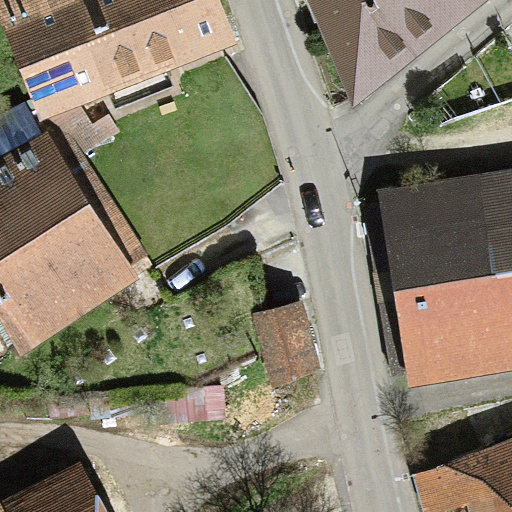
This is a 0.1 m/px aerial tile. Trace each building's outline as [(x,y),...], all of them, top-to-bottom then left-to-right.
[(0,0),(0,11),(33,97),(38,109),(42,108),(106,82),(115,106),(169,84),(160,60),(227,33),(213,0),(0,0)] [(315,0),(354,91),(467,0),(315,0)] [(0,305),(3,312),(0,313),(0,332),(8,350),(143,254),(77,149),(42,108),(38,109),(33,97),(0,115),(0,305)] [(403,328),(410,373),(511,357),(511,179),(383,200),(398,299),(382,302),(386,330),(403,328)] [(261,351),(251,314),(254,313),(251,261),(169,301),(196,385),(261,351)] [(295,301),(254,313),(274,383),(313,368),(295,301)] [(492,511),(511,511),(511,439),(419,472),(429,510),(487,493),(492,511)] [(0,511),(102,511),(79,468),(1,510),(0,508),(0,511)]
